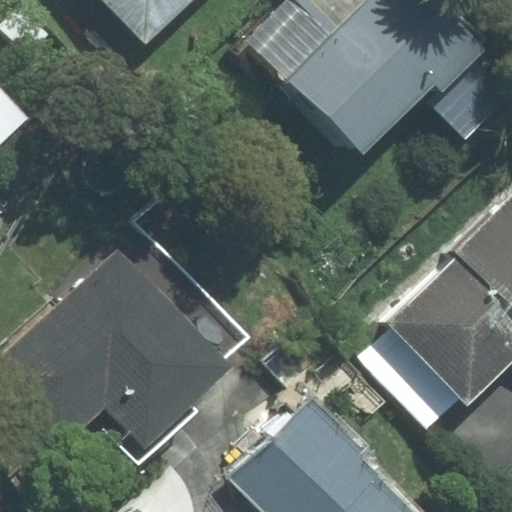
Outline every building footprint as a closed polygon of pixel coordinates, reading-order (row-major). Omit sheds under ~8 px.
[(103,0),(146,44),(191,0),(103,0)] [(285,0),(246,41),(363,152),(419,95),(432,81),(441,90),(479,50),(486,44),(440,0),(285,0)] [(432,81),(419,95),(464,140),(511,92),(511,83),(479,50),(441,90),(432,81)] [(0,87),(0,135),(24,114),(0,87)] [(511,195),(453,253),(456,256),(388,322),(394,325),(461,394),(468,401),(511,358),(511,195)] [(245,337),(142,228),(0,361),(0,378),(61,444),(92,415),(139,464),(195,411),(189,404),(232,363),(225,356),(245,337)] [(426,427),(461,394),(394,325),(360,357),(426,427)] [(420,511),(313,401),(234,477),(267,511),(420,511)]
